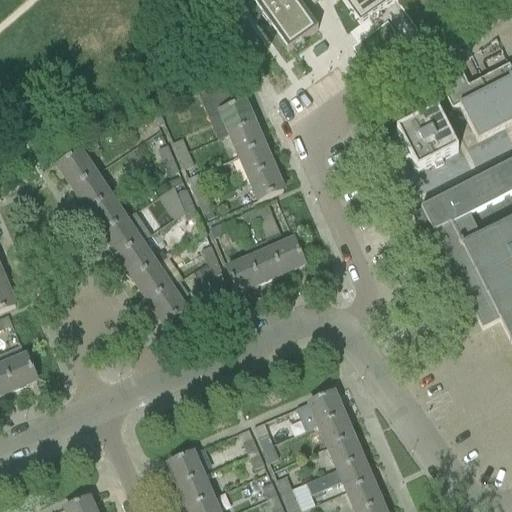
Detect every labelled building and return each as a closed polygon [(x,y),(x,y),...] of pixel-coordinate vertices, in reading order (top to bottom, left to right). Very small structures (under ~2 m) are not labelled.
[(250,0),(262,16),(260,17),(269,28),(270,27),(281,42),(287,51),(286,53),(287,54),(292,51),(302,43),(317,33),(316,31),(314,32),(300,13),(301,12),(301,11),(317,0),(320,4),(321,3),(319,0),(250,0)] [(338,0),(358,28),(359,28),(359,29),(373,19),(395,3),(396,3),(399,0),(338,0)] [(511,76),(508,68),(467,89),(457,69),(435,84),(449,113),(457,109),(475,144),(511,125),(511,76)] [(278,199),(244,102),(215,113),(248,209),(278,199)] [(434,171),(442,166),(441,163),(457,155),(448,138),(452,136),(448,128),(444,130),(436,114),(420,122),(418,119),(410,123),(412,126),(395,135),(404,151),(400,153),(404,161),(408,159),(416,175),(433,167),(434,171)] [(56,166),(152,330),(186,310),(146,242),(140,245),(113,199),(120,194),(106,171),(95,177),(80,152),(56,166)] [(511,164),(419,212),(482,333),(499,325),(511,350),(511,164)] [(288,238),(218,269),(232,300),(302,269),(288,238)] [(0,313),(12,310),(0,274),(0,313)] [(0,333),(8,329),(4,319),(0,321),(0,333)] [(23,355),(0,363),(0,399),(35,386),(23,355)] [(313,419),(317,430),(342,419),(332,397),(308,408),(313,419)] [(296,413),(300,424),(313,419),(308,408),(296,413)] [(317,430),(313,419),(300,424),(305,435),(317,430)] [(317,430),(327,452),(352,442),(342,419),(317,430)] [(252,430),(257,441),(266,437),(262,426),(252,430)] [(237,437),(242,447),(252,443),(247,432),(237,437)] [(257,441),(263,454),(272,450),(266,437),(257,441)] [(327,452),(337,474),(361,464),(352,442),(327,452)] [(242,447),(248,460),(257,456),(252,443),(242,447)] [(272,450),(263,454),(268,467),(278,463),(272,450)] [(168,468),(177,491),(202,480),(206,478),(213,475),(203,453),(168,468)] [(257,456),(248,460),(253,473),(263,469),(257,456)] [(337,474),(305,488),(310,500),(342,486),(346,496),(371,486),(361,464),(337,474)] [(177,491),(186,511),(188,511),(212,502),(202,480),(177,491)] [(276,485),(282,498),(291,494),(286,481),(276,485)] [(346,496),(352,511),(370,511),(380,508),(371,486),(346,496)] [(261,491),(267,504),(276,500),(270,487),(261,491)] [(310,500),(305,488),(291,494),(297,507),(298,511),(302,511),(313,507),(310,500)] [(291,494),(282,498),(287,511),(297,507),(291,494)] [(281,511),(276,500),(267,504),(269,511),(281,511)] [(66,511),(92,511),(89,502),(66,511)] [(188,511),(215,511),(212,502),(188,511)]
